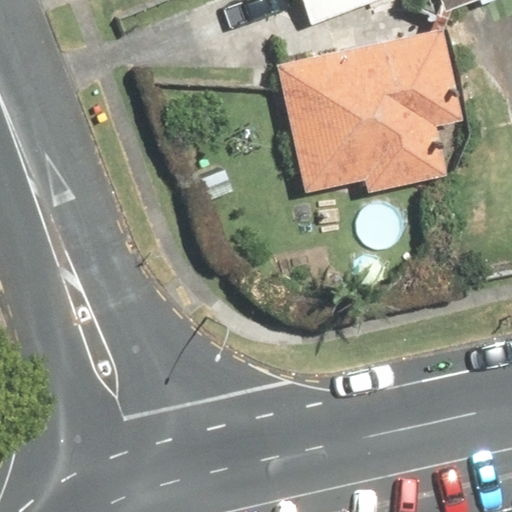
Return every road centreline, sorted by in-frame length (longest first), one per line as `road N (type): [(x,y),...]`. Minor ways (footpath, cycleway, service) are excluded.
road 1 (residential): [(131,480),(511,396)]
road 2 (residential): [(131,480),(0,133)]
